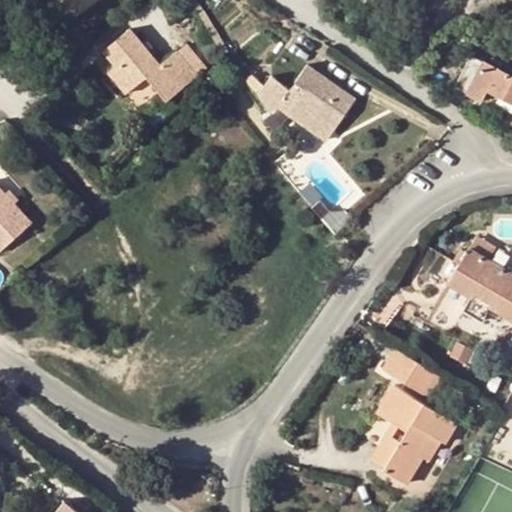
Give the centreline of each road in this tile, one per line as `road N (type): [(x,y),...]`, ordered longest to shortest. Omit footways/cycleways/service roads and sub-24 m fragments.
road 1 (track): [(0,352),(42,344),(111,360),(140,339),(143,319),(119,241),(99,207),(0,97)]
road 2 (tertiary): [(474,180),(394,235),(265,411)]
road 3 (tertiary): [(265,411),(221,440),(160,446),(85,411),(0,353)]
road 4 (residential): [(282,0),(454,114),(467,136),(474,180)]
road 5 (tertiary): [(0,389),(158,511)]
